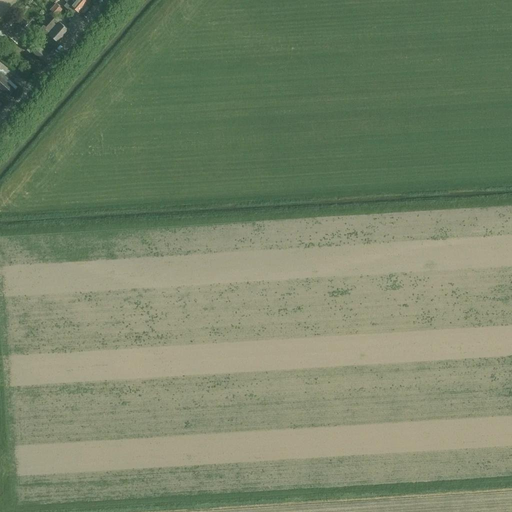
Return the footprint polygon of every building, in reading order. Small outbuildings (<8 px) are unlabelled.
[(63,0),(72,7),(79,13),(89,2),(86,0),(63,0)] [(57,5),(51,11),(57,17),(63,10),(57,5)] [(50,35),(49,35),(58,43),(69,31),(55,18),(45,30),(50,35)] [(30,53),(37,45),(32,40),(25,48),(30,53)] [(48,55),(41,48),(39,47),(34,53),(43,61),(48,55)] [(0,72),(0,88),(1,89),(1,88),(10,96),(15,90),(7,83),(9,80),(0,72)]
